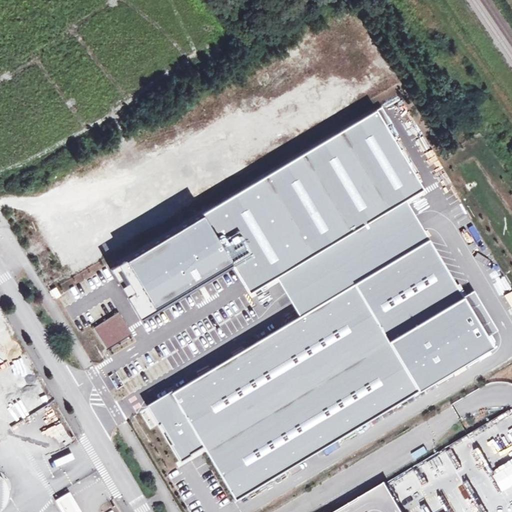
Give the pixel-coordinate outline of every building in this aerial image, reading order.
[(373,111),(112,267),(143,318),(232,265),(249,293),(420,191),(373,111)] [(19,196),(24,193),(21,187),(16,190),(19,196)] [(449,214),(462,208),(458,199),(445,206),(449,214)] [(428,240),(149,406),(181,459),(203,446),(235,500),(493,347),(428,240)] [(478,434),(455,444),(452,458),(455,458),(460,456),(468,458),(470,464),(474,463),(477,463),(473,455),(459,453),(457,449),(464,450),(465,447),(468,448),(471,447),(481,449),(485,447),(489,425),(471,433),(478,434)] [(511,460),(490,473),(501,491),(511,484),(511,460)] [(431,473),(432,481),(440,479),(442,488),(459,486),(456,469),(431,473)] [(402,511),(386,483),(336,511),(402,511)] [(76,511),(65,493),(55,498),(62,511),(76,511)]
